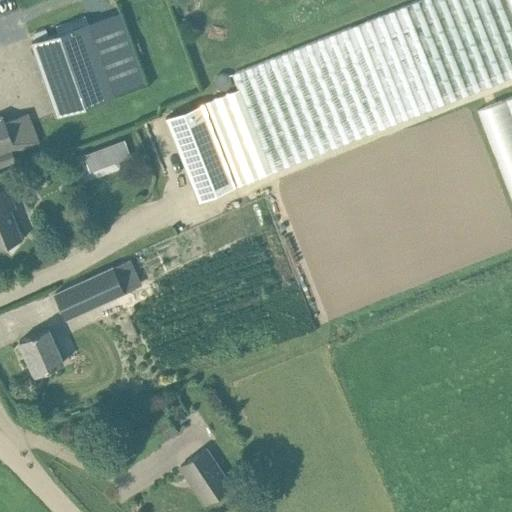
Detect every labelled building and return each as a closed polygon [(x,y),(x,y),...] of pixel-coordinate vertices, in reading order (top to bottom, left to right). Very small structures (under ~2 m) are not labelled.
[(511,0),(421,0),(232,74),(238,88),(201,103),(190,107),(188,103),(169,111),(171,115),(165,117),(197,200),(235,187),(234,185),(511,75),(511,0)] [(30,41),(56,115),(115,95),(89,20),(30,41)] [(511,94),(478,107),(511,202),(511,94)] [(40,142),(28,111),(5,120),(2,114),(0,114),(0,166),(16,162),(12,152),(40,142)] [(6,189),(0,191),(0,245),(1,245),(10,252),(24,235),(16,228),(8,208),(13,206),(6,189)] [(112,265),(53,293),(65,319),(141,284),(129,258),(113,266),(112,265)] [(18,340),(34,375),(63,362),(47,327),(18,340)] [(178,431),(174,425),(186,418),(178,406),(143,428),(141,426),(123,438),(136,458),(178,431)] [(205,448),(179,465),(205,503),(230,486),(205,448)]
